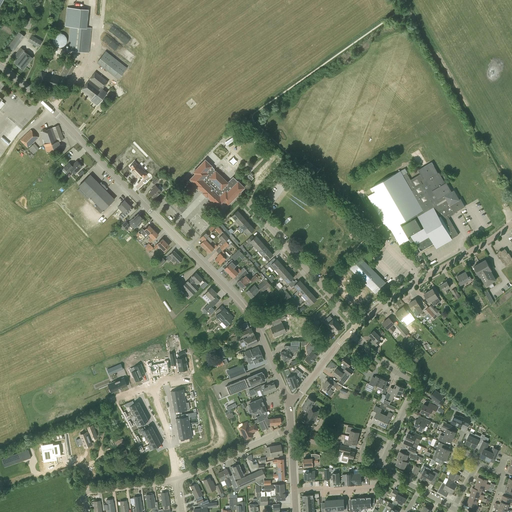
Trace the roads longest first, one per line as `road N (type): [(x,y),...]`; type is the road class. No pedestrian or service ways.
road 1 (secondary): [(290,405),(245,309),(49,106),(0,66)]
road 2 (tertiary): [(356,324),(511,223)]
road 3 (residential): [(356,324),(250,206)]
road 4 (residential): [(391,441),(414,384),(349,332)]
road 5 (residential): [(175,479),(290,427)]
